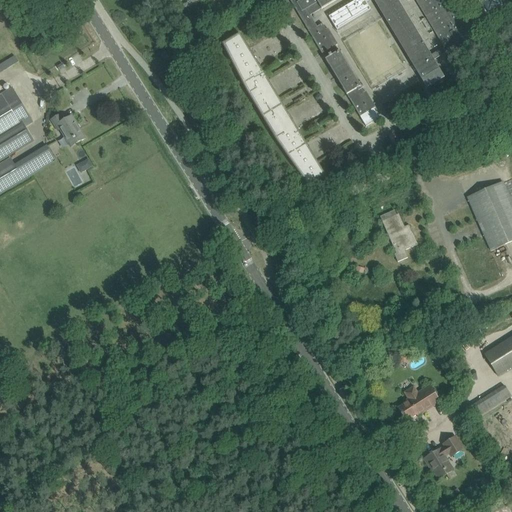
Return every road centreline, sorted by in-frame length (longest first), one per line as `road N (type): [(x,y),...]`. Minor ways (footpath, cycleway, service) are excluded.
road 1 (tertiary): [(405,511),(235,245)]
road 2 (unclassified): [(235,245),(511,120)]
road 3 (tertiary): [(235,245),(81,0)]
